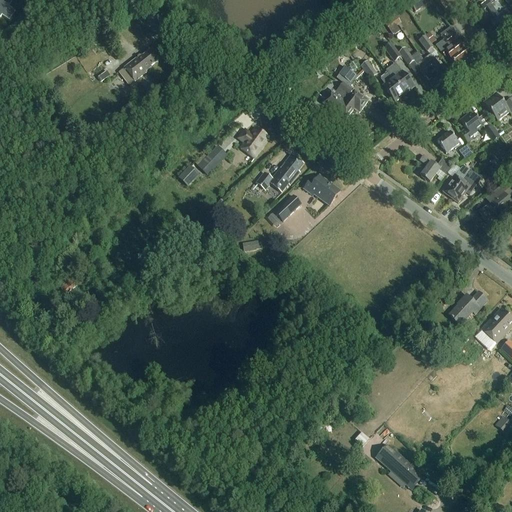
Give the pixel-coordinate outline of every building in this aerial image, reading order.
[(0,0),(0,19),(2,17),(9,22),(16,13),(9,8),(12,4),(6,0),(0,0)] [(430,0),(415,0),(409,4),(415,13),(432,2),(430,0)] [(482,0),(478,3),(483,11),(497,0),(482,0)] [(511,0),(503,0),(510,9),(511,7),(511,0)] [(495,29),(499,26),(505,35),(511,29),(511,18),(507,11),(491,23),(495,29)] [(394,15),(385,21),(386,22),(383,24),(384,26),(381,28),(386,34),(401,24),(394,15)] [(440,35),(449,47),(441,54),(446,60),(448,58),(458,71),(471,61),(461,48),(460,49),(456,42),(455,43),(449,36),(453,33),(450,28),(440,35)] [(429,33),(425,36),(431,44),(435,41),(429,33)] [(431,44),(425,36),(418,42),(426,53),(433,48),(431,44)] [(401,58),(389,43),(384,48),(385,49),(384,50),(394,63),(401,58)] [(405,49),(399,54),(408,67),(415,62),(405,49)] [(346,50),(340,54),(341,56),(345,57),(349,58),(351,56),(346,50)] [(124,69),(135,83),(147,74),(146,73),(152,69),(151,68),(158,63),(150,52),(143,57),(142,57),(141,58),(139,57),(138,58),(138,60),(137,61),(136,60),(124,69)] [(431,56),(423,62),(441,84),(448,79),(431,56)] [(110,79),(113,77),(101,62),(86,74),(92,82),(97,78),(101,83),(109,77),(110,79)] [(441,84),(423,62),(417,67),(421,73),(434,89),(441,84)] [(370,81),(377,76),(367,63),(361,68),(370,81)] [(394,64),(385,71),(405,97),(414,89),(394,64)] [(324,105),(338,116),(346,105),(344,104),(349,98),(345,95),(350,89),(358,78),(345,69),(338,77),(345,82),(336,95),(333,93),(324,105)] [(396,104),(405,97),(385,71),(385,72),(388,76),(381,81),(385,87),(384,88),(396,104)] [(346,122),(354,110),(360,115),(368,103),(350,89),(345,95),(349,98),(344,104),(346,105),(338,116),(346,122)] [(511,99),(504,105),(498,97),(485,107),(498,123),(510,114),(511,116),(511,99)] [(460,123),(462,125),(467,131),(461,135),(468,144),(474,140),(476,141),(478,134),(477,133),(483,127),(474,115),(468,120),(466,118),(460,123)] [(485,131),(484,132),(492,144),(500,139),(489,124),(483,128),(485,131)] [(270,139),(256,129),(250,137),(244,133),(239,140),(244,144),(241,149),(255,160),(270,139)] [(438,143),(446,155),(459,145),(450,134),(438,143)] [(467,146),(459,152),(465,161),(474,155),(467,146)] [(207,177),(228,156),(218,147),(204,161),(201,158),(194,164),(207,177)] [(499,166),(487,151),(482,155),(494,170),(499,166)] [(282,194),(288,186),(290,187),(300,174),(298,172),(304,166),(292,156),(276,176),(272,180),(274,181),(271,184),(282,194)] [(453,169),(442,161),(437,168),(431,163),(432,162),(424,156),(420,161),(428,167),(420,177),(430,184),(440,170),(448,175),(453,169)] [(189,167),(177,179),(187,189),(199,177),(189,167)] [(467,179),(475,175),(465,167),(461,170),(443,194),(451,199),(466,178),(467,179)] [(495,173),(500,179),(506,174),(501,168),(497,172),(495,173)] [(274,181),(272,180),(264,174),(255,185),(265,193),(271,184),(274,181)] [(478,177),(475,175),(467,179),(466,178),(451,199),(458,205),(478,177)] [(329,208),(340,193),(319,177),(315,184),(311,181),(304,190),(313,197),(314,196),(329,208)] [(487,225),(511,206),(506,199),(511,195),(503,185),(488,197),(492,202),(478,213),(487,225)] [(301,206),(293,197),(274,215),(283,224),(301,206)] [(258,242),(243,245),(244,253),(259,250),(258,242)] [(475,316),(487,302),(478,294),(471,301),(466,296),(457,305),(458,306),(449,317),(461,328),(466,323),(465,322),(473,314),(475,316)] [(511,324),(511,320),(501,310),(481,331),(497,346),(511,329),(511,325),(511,324)] [(511,345),(509,342),(501,351),(511,361),(511,345)] [(502,417),(497,428),(506,432),(511,421),(502,417)] [(356,440),(364,447),(370,439),(363,433),(356,440)] [(390,474),(389,475),(398,483),(399,482),(405,487),(416,476),(392,454),(381,465),(390,474)]
